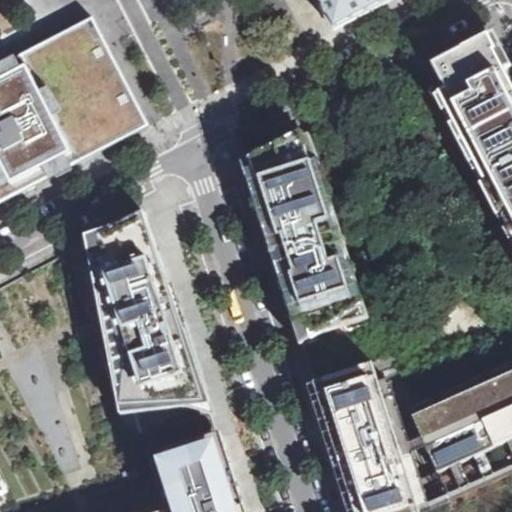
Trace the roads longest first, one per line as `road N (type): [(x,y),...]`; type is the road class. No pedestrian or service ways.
road 1 (residential): [(190,149),(310,511)]
road 2 (residential): [(190,149),(480,0)]
road 3 (residential): [(0,248),(190,149)]
